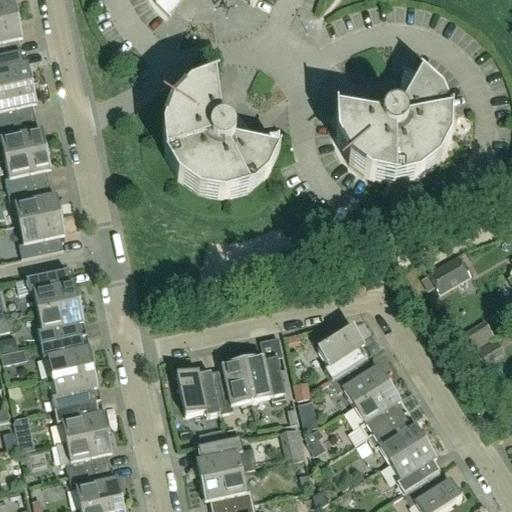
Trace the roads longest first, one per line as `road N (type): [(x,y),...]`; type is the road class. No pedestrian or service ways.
road 1 (residential): [(511,508),(377,304),(131,356)]
road 2 (residential): [(468,169),(481,142),(483,107),(461,60),(440,43),(411,33),(365,37),(315,83)]
road 3 (residential): [(131,356),(74,125)]
road 4 (residential): [(385,207),(357,198),(319,163),(308,113),(315,83)]
road 5 (residential): [(161,511),(131,356)]
road 6 (residential): [(74,125),(191,51)]
road 7 (residential): [(74,125),(49,0)]
